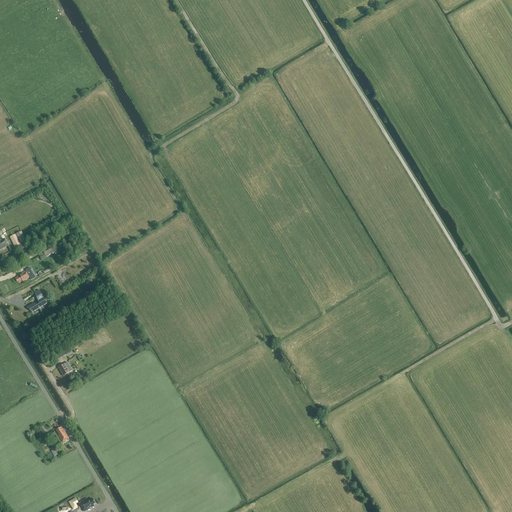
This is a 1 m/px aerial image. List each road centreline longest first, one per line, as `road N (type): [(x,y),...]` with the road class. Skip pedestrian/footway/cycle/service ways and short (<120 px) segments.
road 1 (track): [(303,0),(495,318),(391,379)]
road 2 (track): [(176,0),(237,97),(151,154),(186,219)]
road 3 (unclassified): [(116,511),(0,318)]
